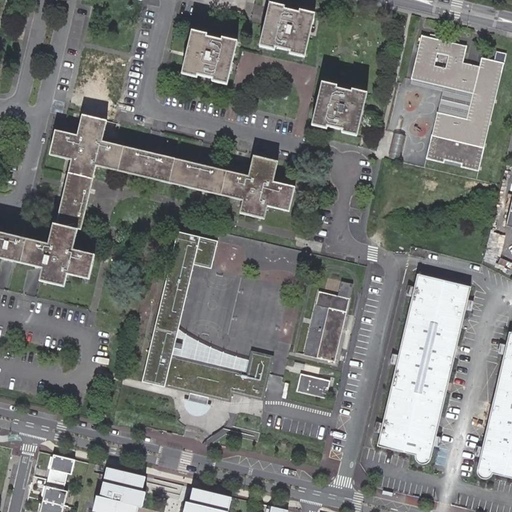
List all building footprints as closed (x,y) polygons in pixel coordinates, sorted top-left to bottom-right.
[(0,0),(0,67),(11,70),(25,0),(0,0)] [(286,8),(270,4),(259,48),(275,51),(276,49),(290,52),(290,55),(305,58),(315,14),(300,11),(300,13),(285,10),(286,8)] [(207,36),(192,32),(182,76),(197,79),(198,77),(212,81),(211,83),(227,87),(238,43),(222,39),(221,41),(207,38),(207,36)] [(466,47),(421,36),(410,80),(473,94),(466,121),(437,115),(427,160),(478,171),(503,64),(480,59),(479,66),(462,63),(466,47)] [(0,232),(0,258),(45,270),(42,282),(67,288),(70,276),(89,281),(95,256),(73,250),(78,230),(81,230),(97,167),(243,203),(240,215),(265,222),(268,209),(290,214),(295,190),(274,185),(279,165),(254,158),(249,179),(102,143),(120,71),(96,65),(79,137),(57,132),(51,156),(73,161),(57,224),(53,223),(48,244),(0,232)] [(336,86),(322,83),(312,126),(326,130),(327,127),(341,131),(342,134),(356,137),(366,93),(352,89),(351,92),(337,89),(336,86)] [(390,158),(397,160),(402,138),(395,136),(390,158)] [(232,394),(240,397),(261,402),(272,357),(250,352),(244,374),(171,357),(193,265),(209,269),(216,242),(177,233),(141,382),(189,394),(208,398),(230,403),(232,394)] [(472,288),(472,287),(419,274),(418,275),(377,447),(378,448),(415,457),(416,462),(422,467),(428,465),(432,461),(439,429),(432,428),(432,423),(434,421),(436,421),(440,424),(472,288)] [(333,363),(352,285),(341,283),(337,297),(316,292),(300,355),(333,363)] [(495,478),(511,481),(511,336),(508,335),(505,350),(499,373),(496,383),(493,397),(485,431),(481,452),(475,474),(475,476),(477,480),(479,481),(482,482),(484,483),(488,481),(490,479),(491,477),(495,478)] [(328,382),(299,374),(295,393),(324,400),(328,382)] [(208,398),(189,394),(187,401),(183,400),(183,404),(184,409),(186,413),(190,415),(194,417),(198,418),(203,416),(206,414),(209,411),(211,406),(206,405),(208,398)] [(71,475),(75,460),(53,455),(47,480),(65,484),(67,474),(71,475)] [(145,477),(106,468),(95,511),(136,511),(139,505),(142,491),(145,477)] [(65,484),(47,480),(42,501),(64,506),(67,491),(63,490),(65,484)] [(226,511),(230,497),(193,488),(189,502),(187,511),(226,511)] [(62,511),(64,506),(42,501),(39,511),(62,511)]
